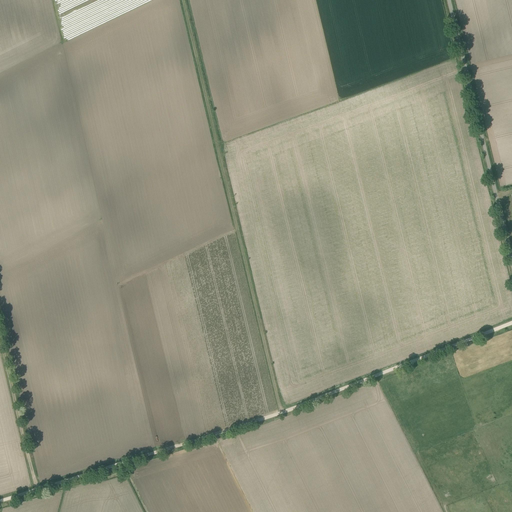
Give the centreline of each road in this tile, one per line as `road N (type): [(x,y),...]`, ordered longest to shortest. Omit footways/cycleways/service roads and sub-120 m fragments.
road 1 (track): [(0,499),(284,412),(511,323)]
road 2 (track): [(284,412),(184,0)]
road 3 (unclassified): [(511,263),(448,0)]
road 4 (track): [(38,489),(0,334)]
